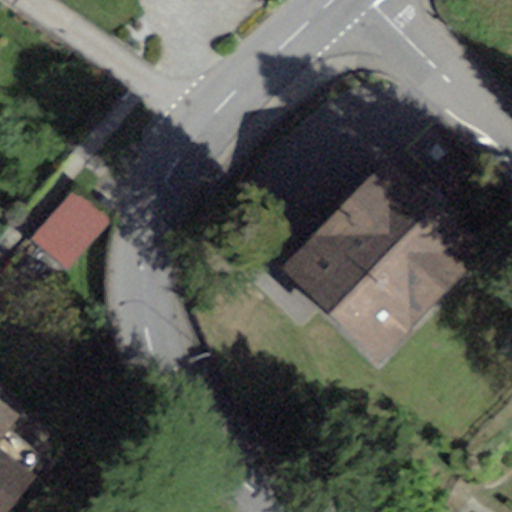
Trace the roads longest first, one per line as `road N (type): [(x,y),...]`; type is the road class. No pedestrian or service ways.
road 1 (tertiary): [(291,511),(180,425),(155,390),(135,314),(134,270),(165,180),(197,131),(331,0)]
road 2 (residential): [(369,0),(511,149)]
